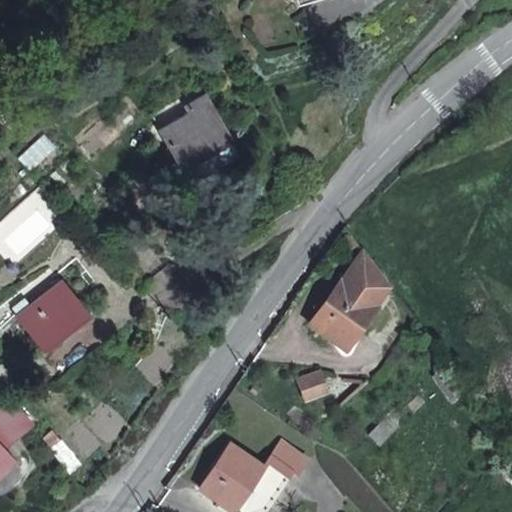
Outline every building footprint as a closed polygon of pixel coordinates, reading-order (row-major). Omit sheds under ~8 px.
[(230,140),(205,96),(156,123),(180,167),(230,140)] [(377,304),(391,286),(366,252),(345,281),(343,280),(311,323),(347,349),(380,306),(377,304)] [(64,285),(21,317),(45,349),(88,316),(64,285)] [(437,354),(425,363),(441,385),(453,375),(437,354)] [(322,374),(312,377),(301,380),(306,397),(323,393),(327,392),(322,374)] [(275,432),(270,439),(265,446),(289,464),(292,465),(295,461),(303,451),(275,432)] [(194,478),(228,501),(259,458),(258,457),(224,434),(194,478)] [(0,445),(0,473),(14,460),(0,445)] [(263,502),(289,464),(265,446),(258,457),(259,458),(228,501),(226,505),(232,511),(263,502)]
